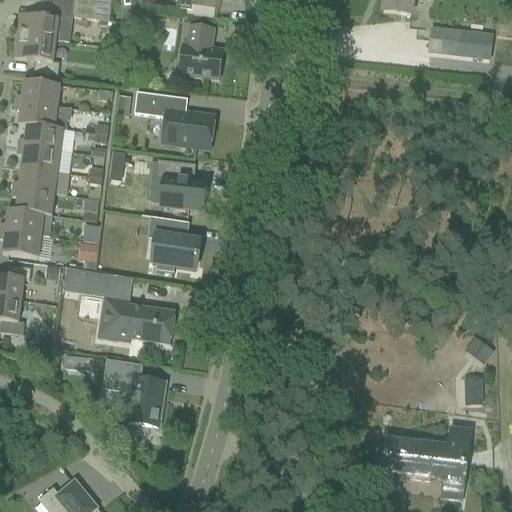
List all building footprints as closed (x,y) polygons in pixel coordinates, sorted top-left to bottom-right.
[(112,1),(103,0),(74,0),(73,9),(97,12),(96,24),(109,25),(112,1)] [(237,3),(237,0),(176,0),(175,12),(188,14),(188,18),(214,22),(215,12),(217,0),(222,1),(237,3)] [(384,0),(382,15),(402,18),(412,19),(414,0),(384,0)] [(97,12),(73,9),(72,21),(96,24),(97,12)] [(19,18),(17,40),(55,45),(58,23),(19,18)] [(118,29),(116,49),(130,51),(133,31),(118,29)] [(214,33),(189,30),(187,49),(183,49),(179,79),(219,84),(222,54),(212,52),(214,33)] [(431,33),(429,55),(489,62),(491,40),(431,33)] [(53,66),(55,45),(17,40),(14,62),(35,65),(33,76),(58,79),(59,67),(53,66)] [(57,112),(60,90),(24,85),(22,100),(16,99),(15,107),(57,112)] [(113,96),(100,94),(99,103),(112,105),(113,96)] [(162,148),(210,154),(214,121),(185,117),(187,103),(136,97),(134,118),(165,122),(162,148)] [(15,107),(14,114),(20,115),(19,129),(26,130),(54,133),(54,132),(66,134),(68,125),(56,123),(57,112),(15,107)] [(107,139),(108,130),(96,129),(95,137),(107,139)] [(19,143),(18,151),(60,156),(62,135),(66,135),(66,134),(54,132),(54,133),(26,130),(25,143),(19,143)] [(106,147),(107,139),(95,137),(94,146),(106,147)] [(57,177),(60,156),(18,151),(17,158),(23,159),(21,173),(57,177)] [(157,165),(155,183),(163,183),(160,210),(203,215),(206,187),(193,185),(195,169),(157,165)] [(102,183),(103,174),(90,172),(89,181),(102,183)] [(54,199),(57,177),(21,173),(19,186),(13,186),(12,193),(54,199)] [(101,191),(102,183),(89,181),(88,189),(101,191)] [(12,193),(12,201),(17,202),(16,215),(16,216),(43,219),(43,220),(52,221),(54,199),(12,193)] [(0,235),(40,240),(49,242),(52,221),(43,220),(43,219),(16,216),(16,215),(8,214),(6,228),(0,228),(0,229),(0,235)] [(96,227),(98,218),(85,216),(84,225),(96,227)] [(155,242),(151,268),(156,269),(155,275),(173,277),(174,271),(195,274),(196,264),(197,264),(197,260),(199,245),(186,243),(189,227),(165,223),(164,225),(162,239),(156,238),(155,242)] [(85,230),(83,246),(99,248),(101,232),(85,230)] [(38,261),(40,240),(0,235),(0,243),(4,244),(2,258),(38,263),(38,261)] [(97,250),(80,248),(79,264),(96,266),(97,250)] [(31,272),(27,272),(7,269),(6,281),(0,280),(0,302),(21,305),(23,284),(29,285),(31,272)] [(80,278),(78,295),(97,298),(100,281),(80,278)] [(18,326),(21,305),(0,302),(0,325),(0,327),(0,336),(23,340),(24,327),(18,326)] [(170,349),(175,317),(128,310),(129,306),(104,302),(98,342),(129,347),(130,343),(170,349)] [(121,395),(117,419),(121,423),(127,424),(127,427),(158,431),(165,386),(139,383),(141,371),(108,366),(104,392),(121,395)] [(444,501),(462,503),(471,436),(452,433),(450,452),(388,444),(388,446),(389,446),(385,475),(387,475),(387,474),(447,482),(444,501)] [(95,511),(96,511),(75,486),(56,501),(65,511),(95,511)]
